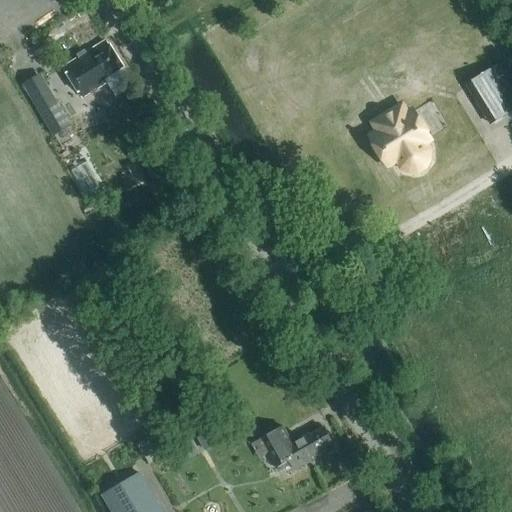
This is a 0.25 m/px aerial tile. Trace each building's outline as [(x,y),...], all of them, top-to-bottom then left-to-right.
[(131,89),(118,70),(122,67),(107,43),(65,70),(83,97),(106,83),(116,99),(131,89)] [(489,126),(511,112),(511,82),(501,64),(465,86),(489,126)] [(53,138),(72,127),(42,75),(23,86),(53,138)] [(402,108),(374,124),(380,133),(370,139),(387,166),(397,160),(402,167),(409,170),(417,171),(424,166),(428,159),(428,151),(423,144),(427,141),(410,114),(407,116),(402,108)] [(292,443),(283,427),(252,444),(261,462),(269,453),(278,468),(290,462),(294,471),(327,453),(324,448),(332,444),(323,428),(304,439),(303,437),(292,443)] [(177,449),(165,429),(127,450),(139,471),(177,449)] [(221,443),(213,429),(197,438),(205,452),(221,443)] [(199,455),(192,442),(174,452),(182,465),(199,455)] [(111,511),(164,511),(140,472),(101,495),(111,511)]
